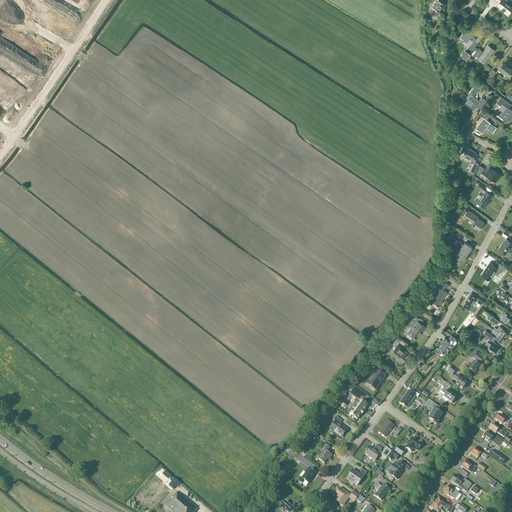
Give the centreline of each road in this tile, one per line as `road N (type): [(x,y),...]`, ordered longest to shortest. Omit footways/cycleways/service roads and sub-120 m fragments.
road 1 (residential): [(384,404),(440,326),(511,192)]
road 2 (secondary): [(110,511),(0,438)]
road 3 (residential): [(335,511),(323,488),(384,404)]
